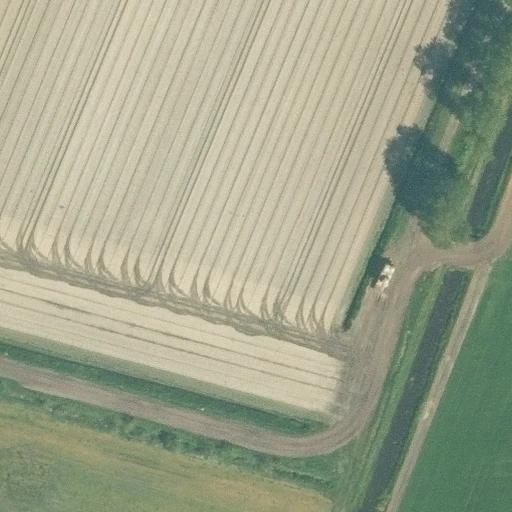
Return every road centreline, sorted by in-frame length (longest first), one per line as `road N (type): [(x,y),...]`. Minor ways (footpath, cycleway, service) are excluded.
road 1 (track): [(510,0),(424,246),(484,263),(389,511)]
road 2 (track): [(424,246),(357,416),(326,438),(280,442),(0,368)]
